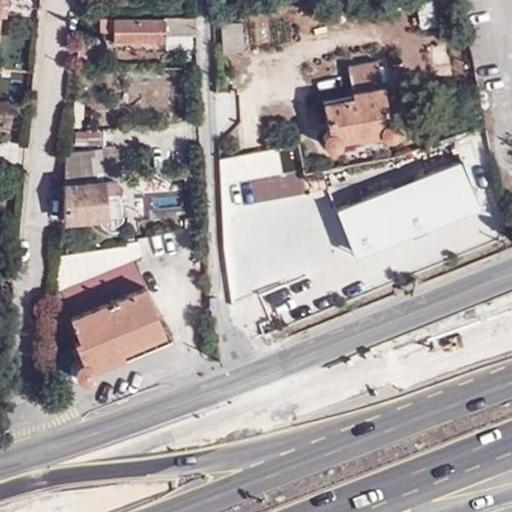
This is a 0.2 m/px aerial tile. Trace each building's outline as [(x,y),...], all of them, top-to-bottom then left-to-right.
[(435,23),(431,0),(417,0),(422,25),(435,23)] [(112,15),(98,15),(98,31),(113,31),(113,19),(112,15)] [(194,20),(194,16),(164,16),(164,19),(113,19),(113,31),(113,41),(164,41),(165,36),(195,35),(194,20)] [(243,52),(241,22),(219,24),(221,53),(243,52)] [(387,117),(374,60),(346,65),(353,95),(322,100),(328,130),(323,134),(323,141),(326,146),(331,147),(337,144),(340,137),(378,130),(383,135),(390,135),(394,130),(395,123),(387,117)] [(65,151),(60,219),(119,214),(116,175),(104,177),(101,147),(65,151)] [(121,350),(160,333),(163,332),(143,283),(68,315),(75,336),(71,338),(78,357),(71,364),(71,370),(75,378),(82,381),(93,376),(94,366),(122,354),(121,350)] [(165,344),(160,333),(121,350),(122,354),(125,361),(165,344)]
